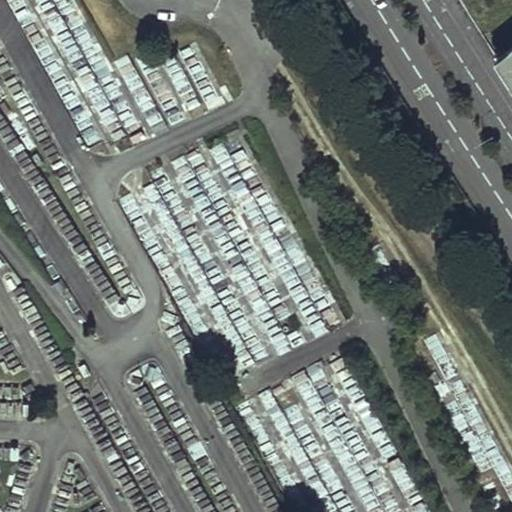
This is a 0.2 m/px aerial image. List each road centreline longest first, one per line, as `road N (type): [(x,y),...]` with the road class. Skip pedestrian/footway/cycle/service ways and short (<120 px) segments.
road 1 (secondary): [(373,0),(511,216)]
road 2 (secondary): [(511,138),(421,0)]
